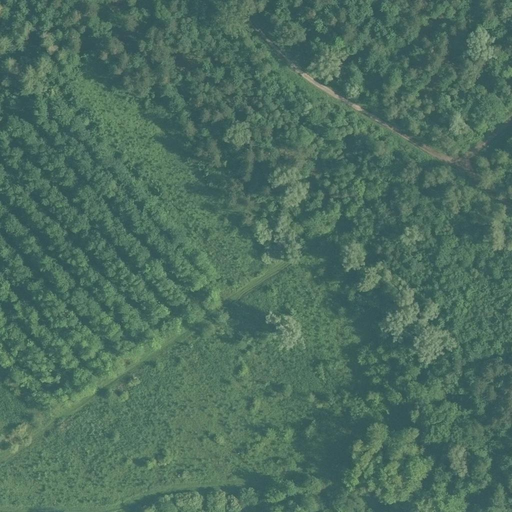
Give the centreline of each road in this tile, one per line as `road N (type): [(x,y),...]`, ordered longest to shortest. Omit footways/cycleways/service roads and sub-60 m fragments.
road 1 (track): [(441,158),(0,458)]
road 2 (track): [(231,0),(297,69),(511,207)]
